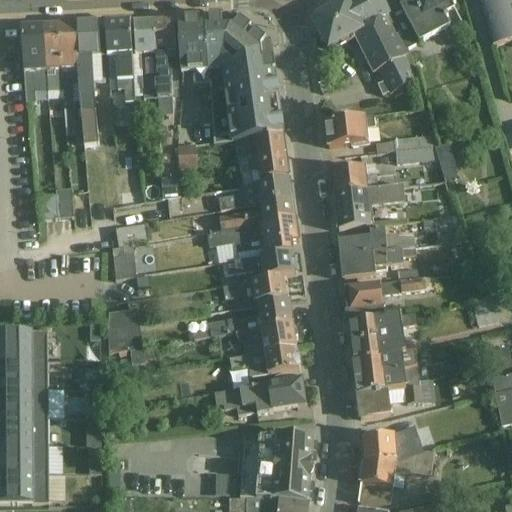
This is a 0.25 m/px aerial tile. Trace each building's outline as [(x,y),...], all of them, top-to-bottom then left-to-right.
[(375,75),(407,58),(378,0),(356,0),(339,9),(359,44),(375,75)] [(407,0),(422,27),(457,9),(452,0),(407,0)] [(511,0),(509,0),(510,2),(499,4),(507,54),(511,53),(511,0)] [(359,44),(339,9),(309,26),(328,61),(359,44)] [(236,21),(219,23),(222,53),(224,72),(272,67),(269,48),(236,21)] [(173,27),(175,56),(222,53),(219,23),(173,27)] [(155,58),(175,56),(173,27),(153,28),(155,58)] [(155,58),(153,28),(133,30),(136,60),(155,58)] [(105,61),(129,59),(127,31),(103,33),(105,61)] [(76,75),(98,73),(95,32),(74,33),(76,75)] [(76,75),(74,33),(56,34),(59,76),(76,75)] [(44,76),(59,76),(56,34),(42,35),(44,76)] [(44,76),(42,35),(18,36),(21,78),(44,76)] [(240,146),(282,141),(274,67),(208,75),(217,148),(240,146)] [(325,155),(368,150),(365,123),(322,128),(325,155)] [(246,194),(290,187),(282,141),(240,146),(246,194)] [(211,150),(191,153),(194,177),(214,175),(211,150)] [(330,177),(332,202),(371,199),(369,174),(330,177)] [(389,204),(421,200),(419,185),(387,189),(389,204)] [(249,211),(292,205),(290,187),(246,194),(249,211)] [(435,193),(435,207),(457,206),(456,192),(435,193)] [(335,237),(373,233),(371,199),(332,202),(335,237)] [(50,202),(51,228),(87,226),(85,200),(50,202)] [(221,220),(235,217),(233,203),(218,205),(221,220)] [(249,211),(252,233),(295,226),(292,205),(249,211)] [(257,266),(290,261),(300,260),(295,226),(252,233),(257,266)] [(157,230),(129,234),(132,254),(124,255),(131,301),(152,298),(145,251),(160,249),(157,230)] [(336,247),(338,265),(382,260),(380,242),(336,247)] [(340,284),(384,280),(382,260),(338,265),(340,284)] [(259,284),(292,279),(290,261),(257,266),(259,284)] [(253,311),(286,306),(283,286),(250,292),(253,311)] [(347,333),(384,328),(378,292),(341,297),(347,333)] [(256,338),(293,332),(290,310),(253,316),(256,338)] [(154,359),(153,322),(131,323),(133,360),(154,359)] [(352,373),(401,363),(395,326),(384,328),(347,333),(352,373)] [(256,338),(260,362),(297,357),(293,332),(256,338)] [(0,341),(0,370),(46,370),(46,341),(0,341)] [(263,385),(300,379),(297,357),(260,362),(263,385)] [(352,373),(356,404),(407,395),(401,363),(352,373)] [(0,370),(0,399),(47,399),(46,370),(0,370)] [(495,402),(511,397),(511,382),(491,388),(495,402)] [(270,421),(306,415),(302,390),(266,396),(270,421)] [(358,431),(412,423),(407,395),(356,404),(358,431)] [(0,399),(0,428),(47,428),(47,399),(0,399)] [(0,428),(0,457),(48,456),(47,428),(0,428)] [(102,455),(118,455),(118,428),(102,428),(102,455)] [(272,508),(307,511),(314,446),(260,441),(254,507),(272,508)] [(360,444),(363,469),(396,473),(394,445),(360,444)] [(0,457),(0,486),(48,485),(48,456),(0,457)] [(360,491),(393,495),(396,473),(363,469),(360,491)] [(252,483),(231,484),(231,505),(252,505),(252,483)] [(0,486),(0,511),(48,511),(48,485),(0,486)]
